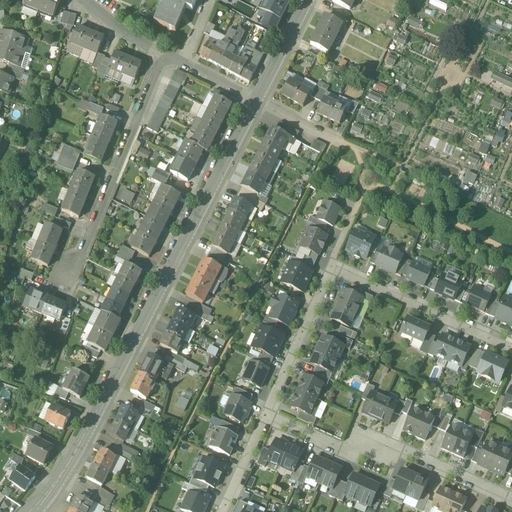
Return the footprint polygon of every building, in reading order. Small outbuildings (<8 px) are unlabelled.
[(30,11),(38,15),(43,0),(26,0),(24,7),(30,10),(30,11)] [(60,3),(52,0),(43,0),(38,15),(45,18),(46,16),(53,19),(60,3)] [(175,33),(186,9),(173,3),(166,0),(164,0),(158,15),(160,16),(157,24),(155,23),(154,24),(175,33)] [(196,0),(174,0),(173,3),(186,9),(192,11),(196,0)] [(275,0),(272,5),(285,12),(290,2),(286,0),(275,0)] [(333,0),(333,2),(350,11),(354,0),(333,0)] [(259,12),(261,12),(267,15),(280,22),(285,12),(272,5),(268,3),(265,1),(259,12)] [(35,20),(38,15),(30,11),(30,10),(24,7),(20,14),(35,20)] [(258,17),(264,21),(267,15),(261,12),(258,17)] [(61,24),(67,26),(70,15),(64,13),(61,24)] [(77,16),(70,15),(67,26),(74,28),(77,16)] [(280,22),(267,15),(264,21),(261,26),(265,28),(275,33),(280,22)] [(310,45),(327,54),(342,25),(325,17),(310,45)] [(416,27),(419,21),(410,17),(407,23),(416,27)] [(398,22),(390,18),(386,26),(394,30),(398,22)] [(203,35),(209,37),(212,32),(214,27),(208,24),(203,35)] [(363,29),(357,26),(354,32),(360,36),(363,29)] [(71,44),(84,49),(91,33),(78,28),(71,44)] [(225,42),(226,43),(230,45),(236,33),(231,31),(230,30),(226,39),(225,42)] [(230,45),(229,47),(235,50),(236,49),(244,32),(238,30),(236,33),(230,45)] [(28,40),(29,41),(31,35),(30,35),(17,31),(16,36),(29,40),(28,40)] [(0,47),(23,54),(25,48),(26,49),(26,48),(28,40),(29,40),(16,36),(15,36),(15,37),(0,32),(0,47)] [(208,39),(209,39),(219,44),(222,37),(212,32),(209,37),(208,39)] [(104,39),(91,33),(84,49),(97,54),(104,39)] [(209,39),(207,44),(216,49),(219,44),(209,39)] [(229,47),(230,45),(226,43),(224,46),(219,44),(216,49),(226,54),(229,47)] [(244,52),(244,53),(245,52),(251,55),(253,52),(256,46),(252,44),(249,43),(244,52)] [(84,49),(71,44),(67,53),(80,59),(84,49)] [(209,62),(216,49),(207,44),(200,57),(209,62)] [(24,55),(23,54),(0,47),(0,61),(7,64),(7,65),(20,69),(24,55)] [(231,57),(235,50),(229,47),(226,54),(231,57)] [(26,49),(24,55),(31,57),(33,50),(26,48),(26,49)] [(97,54),(84,49),(80,59),(80,61),(93,66),(97,54)] [(219,67),(226,54),(216,49),(209,62),(219,67)] [(240,51),(236,49),(235,50),(231,57),(236,60),(240,51)] [(241,60),(240,62),(246,65),(251,55),(245,52),(244,53),(241,60)] [(251,55),(246,65),(255,70),(262,57),(253,52),(251,55)] [(303,58),(314,64),(317,57),(306,52),(303,58)] [(92,68),(99,71),(105,57),(97,54),(93,66),(92,68)] [(108,70),(122,75),(128,60),(115,54),(112,60),(108,70)] [(229,73),(236,60),(231,57),(226,54),(219,67),(229,73)] [(112,60),(105,57),(99,71),(107,74),(108,70),(112,60)] [(141,65),(128,60),(122,75),(135,81),(141,65)] [(239,78),(246,65),(240,62),(236,60),(229,73),(239,78)] [(347,63),(341,60),(338,67),(344,70),(347,63)] [(7,65),(5,71),(4,76),(14,79),(14,80),(22,82),(24,76),(23,76),(24,70),(20,69),(7,65)] [(249,83),(255,70),(246,65),(239,78),(249,83)] [(107,74),(104,80),(118,85),(119,83),(122,75),(108,70),(107,74)] [(511,90),(511,89),(511,80),(493,70),(489,78),(511,90)] [(107,74),(99,71),(97,77),(104,80),(107,74)] [(177,71),(174,76),(184,81),(186,75),(177,71)] [(300,87),(304,81),(293,75),(293,76),(287,73),(282,81),(288,84),(290,81),(300,87)] [(0,93),(7,95),(8,89),(11,90),(14,80),(14,79),(4,76),(0,75),(0,93)] [(122,75),(119,83),(132,88),(135,81),(122,75)] [(181,86),(184,81),(174,76),(171,81),(181,86)] [(171,81),(168,86),(178,91),(181,86),(171,81)] [(281,96),(292,102),(300,87),(290,81),(288,84),(281,96)] [(304,81),(300,87),(311,93),(309,97),(310,98),(316,88),(304,81)] [(321,89),(321,90),(326,92),(329,87),(323,84),(321,89)] [(168,86),(165,91),(175,97),(178,91),(168,86)] [(311,93),(300,87),(292,102),(303,108),(309,97),(311,93)] [(310,98),(316,100),(321,90),(321,89),(316,87),(316,88),(310,98)] [(215,97),(222,101),(225,95),(214,90),(211,95),(215,97)] [(326,92),(321,90),(316,100),(321,103),(326,93),(326,92)] [(165,91),(162,97),(173,102),(175,97),(165,91)] [(367,98),(378,104),(381,97),(370,92),(367,98)] [(338,98),(326,93),(321,103),(322,104),(324,100),(335,105),(338,98)] [(203,106),(209,110),(215,97),(211,95),(209,94),(203,106)] [(162,97),(160,102),(170,107),(173,102),(162,97)] [(215,97),(209,110),(225,118),(231,105),(222,101),(215,97)] [(346,110),(345,112),(347,113),(352,103),(339,97),(338,98),(335,105),(346,110)] [(490,107),(500,109),(501,101),(492,98),(490,107)] [(0,105),(1,106),(10,109),(12,103),(0,99),(0,105)] [(317,115),(328,120),(335,105),(324,100),(322,104),(317,115)] [(160,102),(157,107),(167,113),(170,107),(160,102)] [(347,113),(353,115),(358,105),(353,102),(352,103),(347,113)] [(107,111),(117,115),(120,108),(115,105),(110,103),(107,111)] [(89,112),(101,117),(103,110),(92,105),(89,112)] [(346,110),(335,105),(328,120),(340,125),(345,112),(346,110)] [(157,107),(154,113),(165,118),(167,113),(157,107)] [(209,110),(203,122),(219,129),(225,118),(209,110)] [(154,113),(151,118),(162,124),(165,118),(154,113)] [(93,135),(92,137),(109,144),(117,124),(101,117),(97,126),(93,135)] [(159,129),(162,124),(151,118),(149,124),(159,129)] [(503,118),(500,126),(508,129),(511,121),(503,118)] [(203,122),(197,133),(213,141),(219,129),(203,122)] [(275,131),(285,136),(287,132),(289,127),(279,122),(275,131)] [(93,135),(97,126),(89,123),(86,132),(93,135)] [(353,123),(350,131),(359,135),(362,127),(353,123)] [(156,134),(159,129),(149,124),(146,129),(156,134)] [(289,127),(287,132),(297,137),(299,133),(289,127)] [(266,141),(282,150),(288,138),(285,136),(275,131),(272,129),(266,141)] [(295,141),(297,137),(287,132),(285,136),(288,138),(295,141)] [(197,133),(191,145),(203,151),(206,153),(213,141),(197,133)] [(493,140),(502,142),(504,135),(495,133),(493,140)] [(101,164),(109,144),(92,137),(84,157),(101,164)] [(295,141),(288,138),(282,150),(287,152),(288,153),(289,153),(295,141)] [(310,149),(321,155),(326,146),(314,140),(310,149)] [(260,153),(276,161),(282,150),(266,141),(260,153)] [(301,144),(295,141),(289,153),(295,156),(301,144)] [(178,158),(180,159),(195,166),(203,151),(191,145),(188,143),(183,152),(181,151),(178,158)] [(477,153),(484,156),(489,146),(481,143),(477,153)] [(64,146),(60,156),(76,162),(80,153),(64,146)] [(137,158),(142,160),(146,152),(141,150),(137,158)] [(287,152),(282,150),(276,161),(281,164),(287,152)] [(254,164),(270,173),(276,161),(260,153),(254,164)] [(469,154),(466,162),(475,166),(478,158),(469,154)] [(486,155),(482,168),(488,170),(493,158),(486,155)] [(73,170),(76,162),(60,156),(57,163),(73,170)] [(187,183),(195,166),(180,159),(175,168),(173,167),(170,174),(187,183)] [(281,164),(276,161),(270,173),(275,175),(281,164)] [(254,164),(248,176),(264,184),(269,175),(270,173),(254,164)] [(157,170),(154,174),(166,180),(168,175),(157,170)] [(78,172),(70,192),(86,199),(95,179),(78,172)] [(465,172),(462,182),(472,186),(476,175),(465,172)] [(163,186),(166,180),(154,174),(152,180),(163,186)] [(258,196),(264,184),(248,176),(242,188),(258,196)] [(240,193),(261,204),(264,199),(258,196),(242,188),(240,193)] [(155,203),(157,204),(172,212),(180,197),(165,189),(160,197),(158,196),(155,203)] [(125,191),(121,200),(131,205),(136,196),(125,191)] [(78,219),(86,199),(70,192),(62,212),(78,219)] [(252,209),(257,212),(261,214),(265,206),(261,204),(240,193),(239,194),(236,200),(252,209)] [(229,212),(246,221),(252,209),(236,200),(235,200),(229,212)] [(327,225),(332,227),(340,210),(324,203),(317,220),(327,225)] [(147,219),(149,220),(164,227),(172,212),(157,204),(152,213),(150,212),(147,219)] [(43,213),(58,219),(61,212),(46,206),(43,213)] [(251,223),(257,212),(252,209),(246,221),(251,223)] [(229,212),(223,224),(240,232),(246,221),(229,212)] [(312,225),(318,227),(324,230),(327,225),(317,220),(310,217),(308,223),(312,225)] [(71,224),(58,219),(56,225),(69,230),(71,224)] [(139,234),(141,235),(156,243),(164,227),(149,220),(144,228),(143,227),(139,234)] [(385,231),(388,223),(380,220),(377,227),(385,231)] [(240,232),(245,235),(251,223),(246,221),(240,232)] [(223,224),(217,235),(234,244),(240,232),(223,224)] [(47,226),(39,243),(54,250),(56,245),(57,246),(62,232),(47,226)] [(358,226),(356,231),(365,235),(367,230),(358,226)] [(329,232),(324,230),(318,227),(315,233),(326,238),(329,232)] [(311,253),(318,256),(321,249),(322,250),(325,244),(324,243),(326,238),(315,233),(310,230),(308,230),(300,248),(311,253)] [(360,257),(366,260),(369,252),(375,240),(365,235),(356,231),(347,251),(355,255),(354,256),(359,259),(360,257)] [(245,235),(240,232),(234,244),(239,246),(245,235)] [(148,259),(156,243),(141,235),(137,244),(135,243),(131,250),(148,259)] [(231,249),(234,244),(217,235),(211,247),(212,248),(227,255),(228,256),(231,249)] [(369,252),(374,255),(375,253),(380,242),(375,240),(369,252)] [(450,245),(443,242),(440,249),(447,252),(450,245)] [(53,254),(54,250),(39,243),(32,261),(48,268),(53,254)] [(239,246),(234,244),(231,249),(237,252),(240,247),(239,246)] [(457,248),(450,245),(447,252),(446,254),(453,257),(457,248)] [(121,248),(119,252),(131,258),(133,254),(121,248)] [(209,255),(223,262),(227,255),(212,248),(209,255)] [(376,266),(395,275),(399,264),(402,258),(397,256),(398,254),(389,250),(388,252),(383,250),(381,256),(376,266)] [(129,263),(131,258),(119,252),(116,257),(129,263)] [(308,258),(316,261),(318,256),(311,253),(308,258)] [(370,264),(376,266),(381,256),(375,253),(374,255),(370,264)] [(229,265),(223,262),(209,255),(206,262),(220,269),(226,272),(229,265)] [(305,256),(302,262),(308,265),(313,267),(316,261),(308,258),(305,256)] [(306,270),(308,265),(302,262),(292,258),(290,263),(306,270)] [(418,258),(415,265),(429,271),(432,264),(418,258)] [(198,273),(214,281),(220,269),(206,262),(204,261),(198,273)] [(281,283),(303,293),(308,282),(306,276),(308,271),(306,270),(290,263),(281,283)] [(395,275),(400,277),(401,276),(405,266),(399,264),(395,275)] [(405,280),(423,288),(430,271),(429,271),(415,265),(413,264),(411,267),(406,278),(405,280)] [(125,265),(119,277),(135,285),(141,273),(125,265)] [(401,276),(406,278),(411,267),(406,265),(405,266),(401,276)] [(447,267),(443,276),(448,278),(449,276),(458,280),(461,273),(447,267)] [(22,269),(19,276),(26,279),(33,282),(36,275),(22,269)] [(226,272),(220,269),(214,281),(220,284),(226,272)] [(23,285),(26,279),(19,276),(11,273),(9,279),(23,285)] [(208,293),(214,281),(198,273),(192,285),(208,293)] [(435,293),(454,302),(459,291),(461,285),(457,283),(458,280),(449,276),(448,278),(443,276),(440,282),(435,293)] [(119,277),(113,289),(129,297),(135,285),(119,277)] [(435,293),(440,282),(434,280),(429,291),(435,293)] [(214,296),(220,284),(214,281),(208,293),(214,296)] [(208,293),(192,285),(186,297),(202,305),(208,293)] [(465,306),(483,315),(491,298),(489,298),(481,294),(480,294),(482,290),(474,287),(473,290),(472,290),(465,306)] [(484,287),(481,294),(489,298),(492,290),(484,287)] [(113,289),(107,300),(123,308),(129,297),(113,289)] [(343,291),(336,307),(356,316),(363,301),(363,300),(354,296),(343,291)] [(363,301),(370,304),(373,298),(356,291),(354,296),(363,300),(363,301)] [(454,302),(459,304),(464,293),(459,291),(454,302)] [(24,308),(41,315),(48,300),(44,298),(31,293),(24,308)] [(278,323),(288,327),(297,306),(279,298),(278,299),(275,297),(274,300),(273,299),(272,301),(273,301),(270,307),(274,309),(270,318),(269,319),(278,323)] [(489,317),(495,303),(497,301),(491,298),(483,315),(489,317)] [(495,320),(511,327),(511,301),(505,298),(501,306),(495,320)] [(52,302),(48,300),(41,315),(60,323),(66,307),(52,301),(52,302)] [(103,313),(105,314),(117,320),(123,308),(107,300),(101,312),(103,313)] [(363,301),(356,316),(363,319),(370,304),(363,301)] [(501,306),(495,303),(489,317),(495,320),(501,306)] [(198,311),(208,317),(209,316),(211,311),(200,306),(198,311)] [(351,327),(356,316),(336,307),(330,320),(350,329),(351,327)] [(179,311),(173,322),(189,331),(196,319),(179,311)] [(206,322),(208,317),(198,311),(195,317),(206,322)] [(95,329),(97,330),(112,337),(120,322),(117,320),(105,314),(100,323),(99,322),(95,329)] [(266,316),(263,323),(275,328),(278,323),(269,319),(270,318),(266,316)] [(358,330),(363,319),(356,316),(351,327),(358,330)] [(61,330),(66,332),(70,321),(65,319),(61,330)] [(422,344),(423,344),(427,335),(429,330),(407,320),(401,335),(412,339),(422,344)] [(173,322),(167,334),(184,342),(189,331),(173,322)] [(273,334),(275,328),(263,323),(261,328),(273,334)] [(338,333),(350,339),(353,333),(340,327),(338,333)] [(261,352),(274,358),(283,338),(273,334),(261,328),(257,337),(252,335),(246,346),(261,352)] [(104,353),(112,337),(97,330),(92,338),(91,337),(87,344),(104,353)] [(177,354),(184,342),(167,334),(161,346),(177,354)] [(344,348),(349,350),(353,343),(337,335),(333,343),(344,347),(344,348)] [(419,352),(427,355),(433,343),(435,339),(427,335),(423,344),(422,344),(419,352)] [(470,348),(456,342),(442,336),(438,345),(434,356),(439,358),(447,362),(461,368),(466,357),(470,348)] [(322,338),(317,350),(339,359),(344,348),(344,347),(333,343),(322,338)] [(408,347),(419,352),(422,344),(412,339),(408,347)] [(438,345),(433,343),(427,355),(433,358),(433,356),(434,356),(438,345)] [(210,345),(206,353),(215,357),(219,350),(210,345)] [(80,354),(97,359),(99,354),(84,346),(80,354)] [(332,374),(339,359),(317,350),(310,364),(316,367),(332,374)] [(475,350),(471,360),(468,367),(479,372),(486,355),(475,350)] [(169,352),(167,358),(164,363),(173,368),(184,374),(187,369),(183,367),(186,362),(186,361),(169,352)] [(261,352),(258,359),(270,365),(271,365),(274,358),(261,352)] [(478,374),(498,383),(507,365),(486,355),(479,372),(478,374)] [(164,363),(152,356),(151,358),(163,365),(164,363)] [(139,375),(140,375),(155,383),(158,377),(164,365),(163,365),(151,358),(149,357),(139,375)] [(267,370),(270,365),(258,359),(253,357),(251,363),(267,370)] [(465,372),(468,367),(471,360),(466,357),(461,368),(460,370),(465,372)] [(447,362),(439,358),(436,366),(444,369),(447,362)] [(187,369),(190,370),(192,365),(186,362),(183,367),(187,369)] [(447,362),(444,369),(458,376),(460,370),(461,368),(447,362)] [(173,368),(164,363),(163,365),(164,365),(158,377),(166,381),(173,368)] [(255,387),(260,389),(268,371),(267,370),(251,363),(245,376),(248,384),(250,389),(255,387)] [(313,374),(316,375),(329,381),(332,374),(316,367),(313,374)] [(63,391),(80,400),(83,395),(82,394),(89,380),(73,371),(63,391)] [(146,401),(155,383),(140,375),(130,393),(138,396),(138,397),(146,401)] [(329,381),(316,375),(313,382),(323,386),(322,386),(326,388),(329,381)] [(298,392),(316,400),(318,396),(319,396),(321,391),(321,390),(322,386),(323,386),(313,382),(304,378),(298,392)] [(362,392),(364,385),(353,382),(351,389),(362,392)] [(46,394),(59,399),(63,391),(49,384),(46,394)] [(361,400),(367,403),(372,394),(375,389),(368,386),(361,400)] [(502,408),(511,412),(511,388),(506,399),(502,408)] [(233,397),(249,404),(253,396),(236,389),(233,397)] [(183,392),(180,398),(189,401),(191,396),(183,392)] [(300,412),(313,418),(313,417),(320,402),(316,400),(298,392),(291,408),(300,412)] [(219,406),(226,409),(229,402),(229,403),(232,397),(224,393),(219,406)] [(362,414),(375,420),(384,400),(372,394),(367,403),(362,414)] [(224,415),(242,423),(244,418),(246,419),(250,411),(248,410),(250,405),(249,404),(233,397),(232,397),(229,403),(229,402),(226,409),(226,410),(224,415)] [(494,411),(500,414),(502,408),(506,399),(501,397),(494,411)] [(175,409),(184,413),(189,401),(180,398),(175,409)] [(397,405),(384,400),(375,420),(388,425),(393,414),(397,405)] [(400,417),(401,413),(405,404),(399,401),(397,405),(393,414),(400,417)] [(407,401),(405,404),(401,413),(406,416),(412,403),(407,401)] [(144,402),(141,408),(152,414),(155,408),(144,402)] [(45,422),(63,431),(70,415),(52,406),(45,422)] [(123,408),(116,422),(131,430),(138,416),(123,408)] [(149,420),(152,414),(141,408),(138,414),(149,420)] [(403,432),(414,437),(424,415),(413,410),(403,432)] [(296,419),(313,427),(316,419),(313,417),(313,418),(300,412),(296,419)] [(434,420),(424,415),(414,437),(425,442),(434,420)] [(434,428),(439,431),(445,418),(440,415),(434,428)] [(144,419),(138,416),(131,430),(137,433),(144,419)] [(450,420),(445,418),(439,431),(445,433),(450,420)] [(124,443),(126,439),(131,430),(116,422),(109,436),(118,441),(124,444),(124,443)] [(219,429),(235,437),(238,429),(222,422),(219,429)] [(441,449),(452,454),(462,432),(451,427),(441,449)] [(209,448),(229,457),(232,450),(229,449),(232,443),(235,445),(238,438),(235,437),(219,429),(217,428),(215,435),(213,434),(210,441),(211,442),(209,448)] [(23,435),(34,440),(37,434),(26,429),(23,435)] [(137,433),(131,430),(126,439),(132,442),(137,433)] [(469,446),(477,450),(483,435),(475,431),(473,437),(469,446)] [(473,437),(462,432),(452,454),(463,459),(469,446),(473,437)] [(27,457),(44,466),(53,450),(36,440),(27,457)] [(278,466),(281,467),(290,447),(276,441),(271,452),(267,461),(269,462),(278,466)] [(117,443),(114,448),(117,450),(128,455),(132,457),(136,459),(138,454),(123,446),(117,443)] [(478,465),(490,471),(500,449),(487,444),(478,465)] [(302,453),(290,447),(281,467),(293,472),(293,473),(297,465),(302,453)] [(257,465),(264,468),(267,461),(271,452),(264,449),(257,465)] [(511,456),(511,454),(500,449),(490,471),(503,477),(505,473),(510,460),(511,456)] [(128,455),(117,450),(114,455),(117,456),(117,457),(125,461),(128,455)] [(94,465),(109,473),(116,459),(110,456),(101,451),(94,465)] [(5,460),(19,468),(23,460),(9,453),(5,460)] [(117,457),(116,459),(109,473),(116,477),(125,461),(117,457)] [(317,483),(319,484),(328,464),(315,458),(310,469),(306,478),(317,483)] [(223,468),(204,459),(201,466),(200,466),(197,473),(198,473),(195,479),(195,480),(209,487),(214,489),(217,482),(218,482),(221,475),(220,475),(223,468)] [(276,471),(278,466),(269,462),(267,467),(276,471)] [(341,470),(328,464),(319,484),(331,490),(332,490),(336,480),(341,470)] [(102,487),(109,473),(94,465),(87,479),(102,487)] [(290,480),(296,483),(303,468),(297,465),(293,473),(293,472),(290,480)] [(303,468),(296,483),(303,486),(304,484),(306,478),(310,469),(304,466),(303,468)] [(277,474),(290,480),(293,472),(281,467),(277,474)] [(10,482),(25,493),(35,479),(21,468),(10,482)] [(393,491),(406,497),(415,477),(402,471),(397,482),(393,491)] [(355,500),(357,501),(366,481),(353,475),(349,486),(344,496),(345,496),(347,497),(347,499),(353,501),(355,500)] [(427,482),(415,477),(406,497),(418,502),(418,503),(422,493),(427,482)] [(206,493),(209,487),(195,480),(195,479),(192,478),(189,485),(201,491),(206,493)] [(250,478),(245,487),(251,489),(255,480),(250,478)] [(317,483),(306,478),(304,484),(315,489),(317,483)] [(383,495),(390,499),(393,491),(397,482),(390,479),(389,481),(383,495)] [(328,496),(335,499),(343,483),(336,480),(332,490),(331,490),(328,496)] [(379,487),(366,481),(357,501),(360,502),(360,504),(366,507),(368,506),(370,507),(379,487)] [(188,493),(198,497),(201,491),(189,485),(185,483),(182,490),(188,493)] [(349,486),(343,483),(335,499),(342,502),(345,496),(344,496),(349,486)] [(431,508),(439,511),(445,511),(453,494),(440,488),(433,504),(431,508)] [(100,489),(97,496),(106,501),(109,494),(100,489)] [(180,511),(182,511),(204,511),(207,507),(203,505),(205,500),(198,497),(188,493),(180,511)] [(415,510),(419,511),(422,511),(427,501),(429,496),(422,493),(418,503),(418,502),(415,510)] [(114,497),(109,494),(106,501),(110,504),(114,497)] [(466,500),(453,494),(445,511),(460,511),(461,511),(466,500)] [(110,504),(106,501),(97,496),(93,502),(104,509),(107,510),(110,504)] [(70,511),(71,511),(88,511),(93,505),(92,505),(78,497),(70,511)] [(418,502),(406,497),(402,504),(415,510),(418,502)] [(427,501),(422,511),(429,511),(431,508),(433,504),(427,501)] [(93,502),(92,505),(93,505),(88,511),(102,511),(104,509),(93,502)] [(235,511),(244,511),(246,508),(246,509),(247,505),(240,502),(235,511)] [(247,505),(246,509),(253,511),(264,511),(265,511),(248,503),(247,505)]
